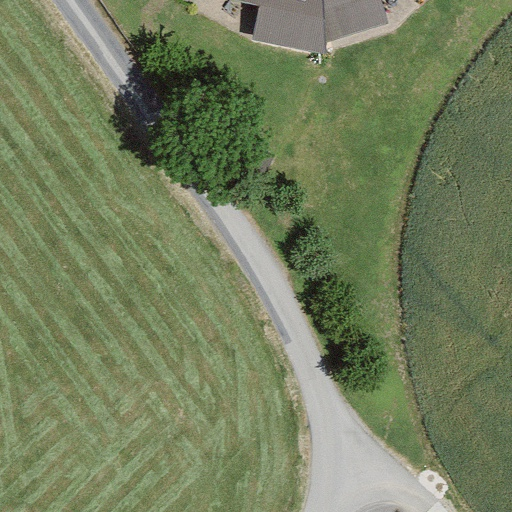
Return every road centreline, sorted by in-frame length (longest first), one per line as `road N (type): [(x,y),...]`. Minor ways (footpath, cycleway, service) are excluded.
road 1 (track): [(86,0),(381,467)]
road 2 (track): [(424,511),(381,467),(338,511)]
